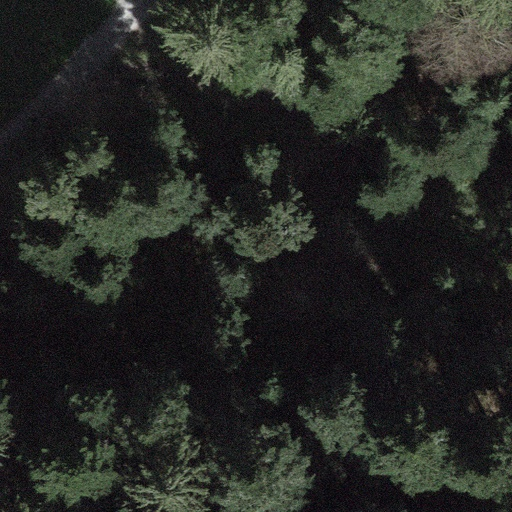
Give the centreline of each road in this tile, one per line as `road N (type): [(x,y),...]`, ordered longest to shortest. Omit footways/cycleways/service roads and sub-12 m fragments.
road 1 (track): [(148,0),(0,161)]
road 2 (track): [(511,80),(353,0)]
